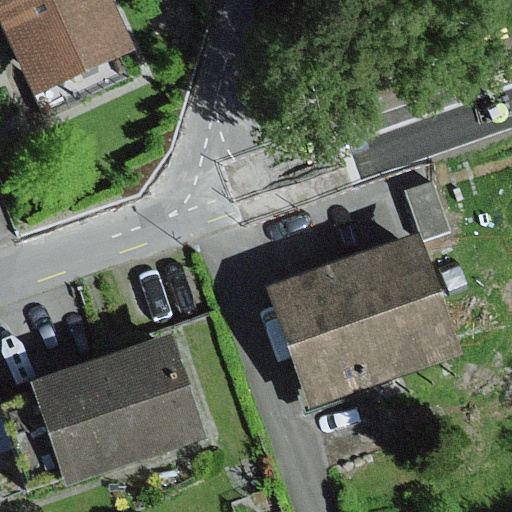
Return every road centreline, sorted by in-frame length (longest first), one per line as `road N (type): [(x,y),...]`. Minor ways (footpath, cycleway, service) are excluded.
road 1 (unclassified): [(511,98),(226,198)]
road 2 (unclassified): [(226,198),(0,276)]
road 3 (residential): [(242,0),(214,109),(212,143),(226,198)]
